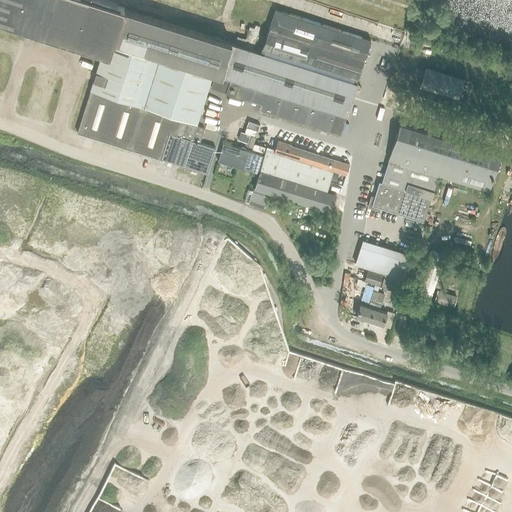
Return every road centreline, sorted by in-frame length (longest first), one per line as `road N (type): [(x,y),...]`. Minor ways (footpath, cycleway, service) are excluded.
road 1 (unclassified): [(329,321),(298,261),(259,218),(1,122)]
road 2 (unclassified): [(329,321),(357,145),(386,50)]
road 3 (unclassified): [(511,392),(357,340),(329,321)]
